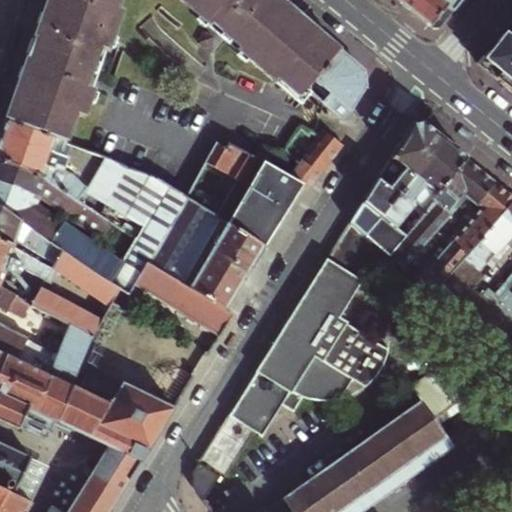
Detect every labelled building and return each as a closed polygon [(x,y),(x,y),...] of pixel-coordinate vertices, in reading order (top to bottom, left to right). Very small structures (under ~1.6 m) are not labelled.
[(5,121),(65,145),(74,118),(82,121),(119,14),(114,12),(118,0),(46,0),(39,21),(33,39),(26,58),(15,93),(5,121)] [(307,88),(338,50),(320,33),(287,5),(281,0),(185,0),(297,100),(307,88)] [(461,0),(396,0),(418,17),(431,28),(439,27),(461,0)] [(511,92),(511,39),(511,41),(504,35),(479,66),(511,92)] [(353,63),(338,50),(307,88),(323,100),(344,118),(364,87),(363,79),(363,71),(353,63)] [(84,190),(75,179),(57,169),(66,145),(65,145),(5,121),(0,134),(0,161),(30,173),(81,205),(86,195),(83,193),(84,190)] [(416,124),(410,125),(349,223),(364,235),(442,140),(432,132),(420,123),(416,124)] [(300,128),(292,139),(325,166),(336,153),(343,144),(333,136),(317,124),(309,134),(300,128)] [(286,179),(302,186),(305,188),(309,186),(318,175),(325,166),(292,139),(283,151),(298,163),(286,179)] [(423,209),(432,199),(465,159),(454,150),(442,140),(364,235),(374,243),(387,253),(404,233),(394,225),(414,201),(423,209)] [(190,193),(187,199),(264,246),(282,218),(302,186),(286,179),(221,147),(218,152),(214,149),(216,145),(215,144),(190,193)] [(432,199),(448,212),(464,192),(472,197),(495,183),(488,177),(473,166),(465,159),(432,199)] [(81,205),(30,173),(0,161),(0,182),(39,199),(83,228),(88,221),(93,213),(81,205)] [(105,203),(126,170),(103,161),(85,191),(105,203)] [(135,239),(120,264),(108,283),(126,295),(132,284),(146,263),(187,199),(155,182),(126,170),(105,203),(143,226),(135,239)] [(0,211),(64,254),(78,234),(37,205),(39,199),(0,182),(0,211)] [(495,183),(472,197),(480,204),(451,240),(467,254),(511,200),(511,197),(505,192),(495,183)] [(187,199),(146,263),(223,310),(245,275),(254,261),(264,246),(187,199)] [(448,212),(432,199),(423,209),(404,233),(387,253),(403,266),(448,212)] [(511,200),(467,254),(435,291),(491,335),(508,316),(511,311),(511,200)] [(56,268),(64,254),(0,211),(0,243),(13,251),(16,243),(33,254),(56,268)] [(93,213),(88,221),(92,224),(98,216),(93,213)] [(349,223),(322,264),(350,281),(374,243),(364,235),(349,223)] [(64,254),(79,264),(92,244),(78,234),(64,254)] [(467,254),(451,240),(419,278),(435,291),(467,254)] [(43,288),(39,294),(23,286),(17,297),(45,313),(70,327),(91,339),(107,308),(114,294),(123,300),(126,295),(108,283),(79,264),(64,254),(56,268),(53,274),(13,251),(0,243),(0,287),(0,288),(6,274),(15,277),(19,268),(52,288),(58,275),(104,303),(97,317),(43,288)] [(120,264),(92,244),(79,264),(108,283),(120,264)] [(231,315),(223,310),(146,263),(132,284),(218,336),(231,315)] [(322,264),(253,374),(287,395),(289,396),(291,397),(293,398),(295,399),(297,400),(298,401),(299,401),(310,403),(323,404),(339,401),(349,397),(360,390),(368,382),(375,374),(379,365),(382,356),(384,343),(384,334),(381,317),(376,306),(369,297),(362,289),(350,281),(322,264)] [(17,297),(0,288),(0,287),(0,309),(36,330),(45,313),(17,297)] [(36,330),(34,335),(0,316),(0,322),(31,341),(24,355),(29,357),(26,364),(46,374),(70,327),(45,313),(36,330)] [(0,350),(26,364),(29,357),(24,355),(31,341),(0,322),(0,350)] [(511,324),(510,323),(496,340),(511,352),(511,324)] [(70,327),(46,374),(68,385),(70,381),(91,339),(70,327)] [(50,467),(0,443),(0,485),(7,488),(0,504),(0,511),(109,511),(156,437),(175,406),(122,380),(110,402),(70,381),(68,385),(46,374),(26,364),(0,350),(0,420),(22,431),(31,413),(108,448),(69,511),(31,511),(36,503),(32,501),(50,467)] [(269,511),(267,511),(345,511),(448,439),(440,428),(478,401),(451,363),(414,389),(423,403),(289,498),(269,511)] [(253,374),(226,417),(250,431),(260,438),(280,406),(291,413),(298,401),(297,400),(295,399),(293,398),(291,397),(289,396),(287,395),(253,374)] [(226,417),(200,459),(223,474),(250,431),(226,417)] [(364,511),(455,448),(448,439),(345,511),(364,511)] [(221,479),(197,463),(192,472),(192,487),(206,505),(221,479)]
